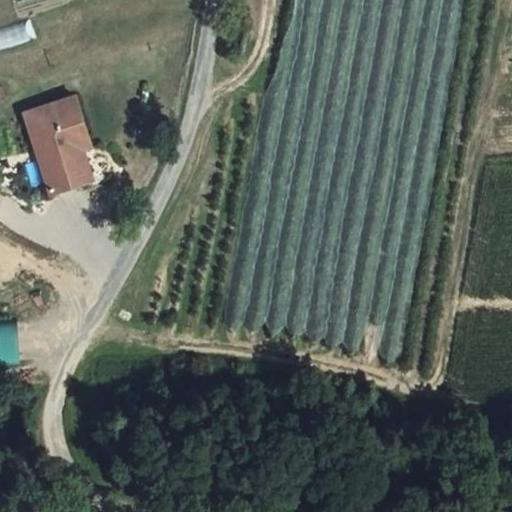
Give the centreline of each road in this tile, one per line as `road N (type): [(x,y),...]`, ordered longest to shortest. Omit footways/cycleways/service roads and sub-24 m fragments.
road 1 (track): [(511,147),(477,149),(436,375),(419,388),(368,371),(87,328)]
road 2 (unclassified): [(112,511),(56,447),(59,378),(151,220),(199,93),(213,0)]
road 3 (track): [(199,93),(250,73),(262,51),(268,0)]
